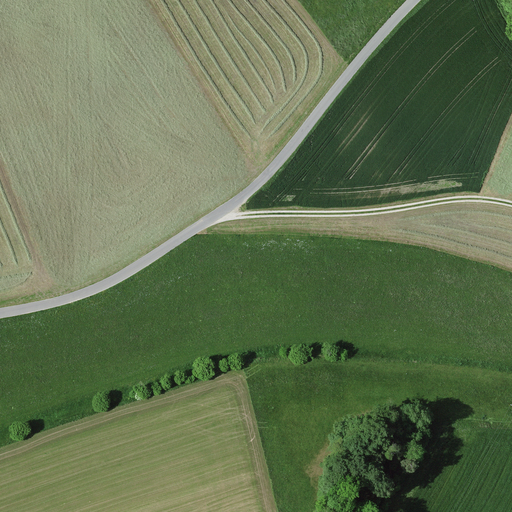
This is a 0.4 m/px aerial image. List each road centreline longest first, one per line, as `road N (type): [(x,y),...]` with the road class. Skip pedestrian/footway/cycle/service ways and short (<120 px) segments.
road 1 (unclassified): [(0,313),(99,287),(234,202),(275,165),(413,0)]
road 2 (track): [(511,204),(464,198),(342,213),(214,216)]
